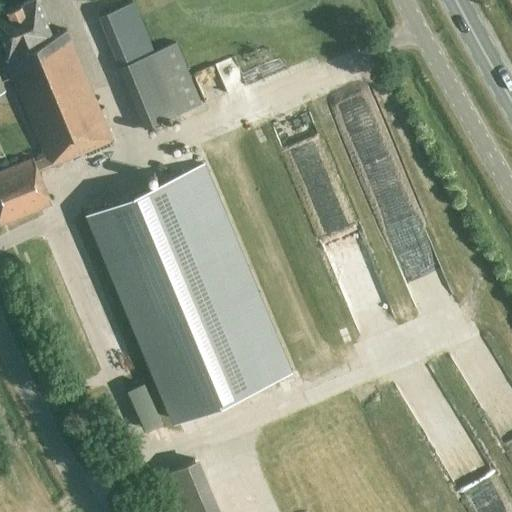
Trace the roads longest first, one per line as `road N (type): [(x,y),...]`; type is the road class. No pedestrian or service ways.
road 1 (unclassified): [(511,193),(403,0)]
road 2 (unclassified): [(95,511),(0,337)]
